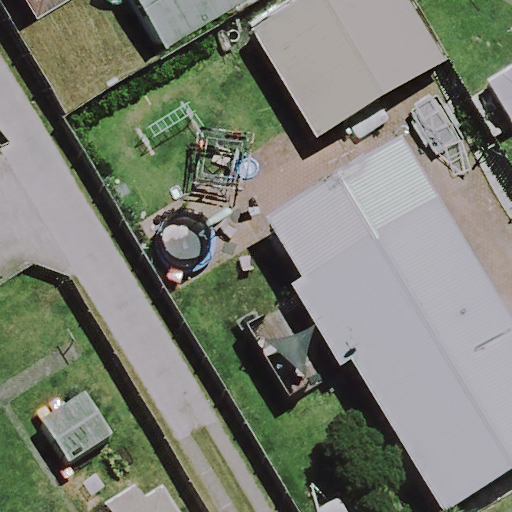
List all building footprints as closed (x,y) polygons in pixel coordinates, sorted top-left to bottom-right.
[(0,0),(0,8),(11,28),(62,0),(100,0),(131,56),(231,0),(0,0)] [(433,81),(385,0),(321,0),(242,47),(307,156),(433,81)] [(511,154),(502,159),(511,176),(511,154)] [(387,163),(261,241),(292,291),(266,307),(323,398),(348,382),(428,511),(469,511),(511,485),(511,348),(504,353),(387,163)] [(154,511),(145,497),(120,511),(154,511)]
